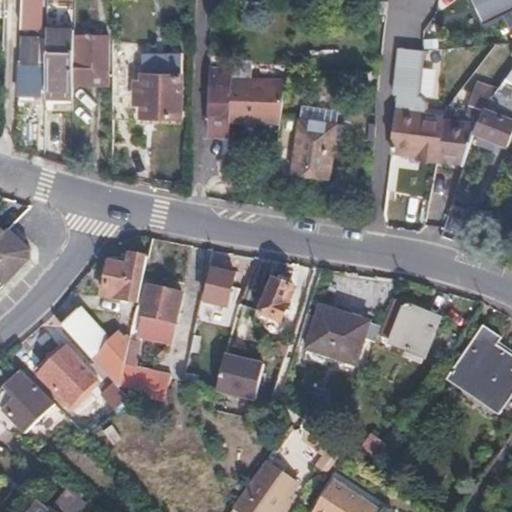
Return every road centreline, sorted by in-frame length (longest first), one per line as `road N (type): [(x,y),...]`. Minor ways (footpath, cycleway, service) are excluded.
road 1 (tertiary): [(511,293),(447,266),(91,201)]
road 2 (residential): [(14,0),(6,172)]
road 3 (residential): [(91,201),(90,229),(0,333)]
